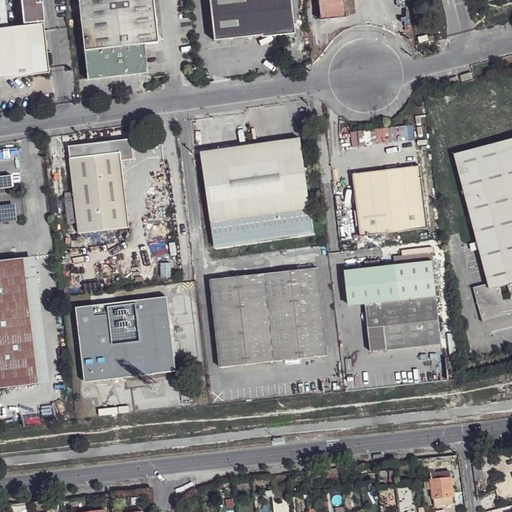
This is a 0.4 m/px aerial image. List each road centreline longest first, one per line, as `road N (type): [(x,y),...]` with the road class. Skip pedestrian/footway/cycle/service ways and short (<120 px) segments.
road 1 (unclassified): [(0,128),(416,68),(511,40)]
road 2 (secondary): [(467,430),(161,463)]
road 3 (secondary): [(161,463),(0,484)]
